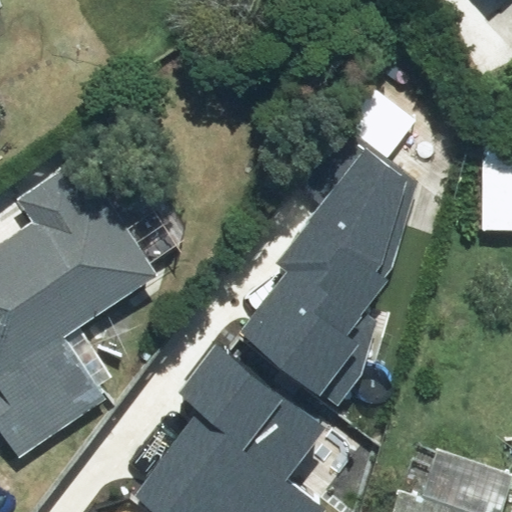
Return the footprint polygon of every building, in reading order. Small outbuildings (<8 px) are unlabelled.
[(288,250),(242,309),(339,387),(364,355),(380,299),(367,292),(395,252),(420,162),(352,113),(298,167),(322,185),(278,242),(288,250)] [(469,230),(511,233),(511,142),(475,140),(469,230)] [(0,238),(0,441),(12,460),(98,404),(50,331),(141,272),(83,183),(69,192),(54,170),(7,200),(22,224),(0,238)] [(202,385),(136,472),(188,511),(304,511),(324,486),(287,458),(328,404),(217,321),(181,369),(202,385)] [(129,511),(100,489),(82,511),(129,511)] [(448,511),(385,492),(378,511),(448,511)]
